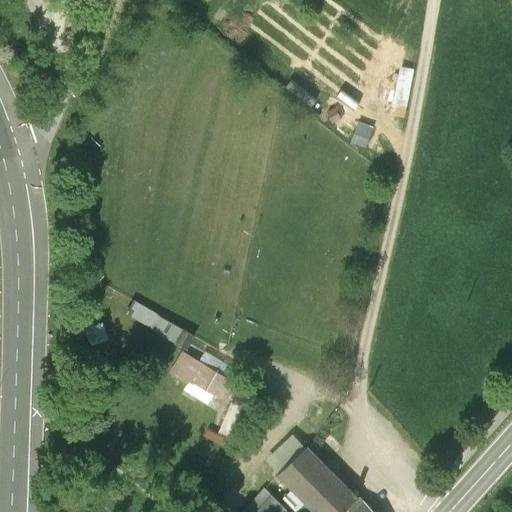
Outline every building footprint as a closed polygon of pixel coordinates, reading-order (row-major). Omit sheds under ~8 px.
[(36,211),(39,262),(52,261),(49,210),(36,211)] [(227,382),(182,355),(170,375),(215,402),(227,382)] [(308,446),(280,475),(318,511),(352,511),(364,500),(308,446)] [(263,511),(289,511),(295,506),(278,491),(261,509),(263,511)] [(376,511),(364,500),(352,511),(376,511)]
